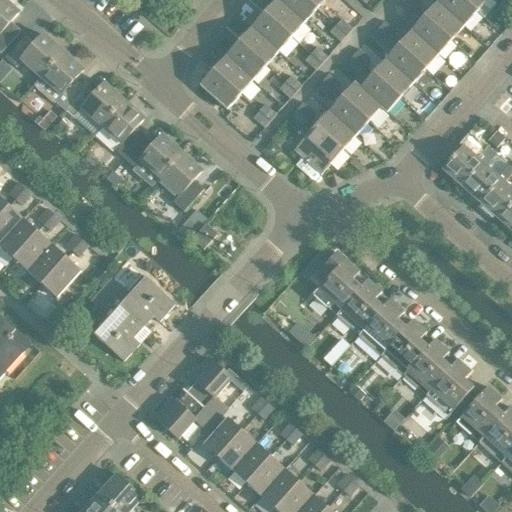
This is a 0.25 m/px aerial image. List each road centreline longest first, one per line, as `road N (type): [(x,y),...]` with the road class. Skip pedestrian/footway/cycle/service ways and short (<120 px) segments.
road 1 (residential): [(118,418),(300,216)]
road 2 (residential): [(511,378),(327,210)]
road 3 (residential): [(300,216),(156,88)]
road 4 (residential): [(511,281),(401,178)]
road 5 (residential): [(223,511),(118,418)]
road 6 (residential): [(156,88),(139,62),(57,0)]
road 7 (residential): [(35,511),(118,418)]
